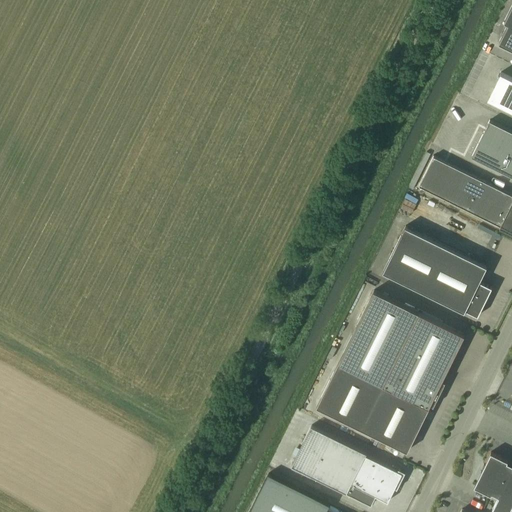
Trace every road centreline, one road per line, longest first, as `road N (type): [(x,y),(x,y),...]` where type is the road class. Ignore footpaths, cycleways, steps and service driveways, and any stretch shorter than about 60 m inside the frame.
road 1 (unclassified): [(175,511),(431,0)]
road 2 (unknown): [(393,511),(291,470),(293,443),(314,427),(398,462),(405,484)]
road 3 (unclassified): [(420,511),(511,326)]
